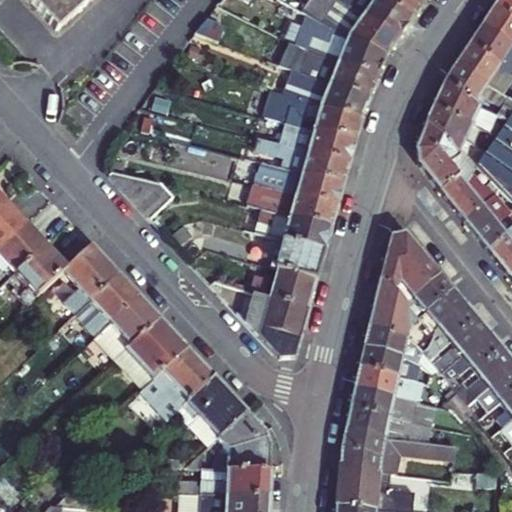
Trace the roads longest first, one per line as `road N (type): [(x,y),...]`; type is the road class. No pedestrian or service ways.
road 1 (residential): [(317,397),(276,385),(247,363),(0,99)]
road 2 (residential): [(317,397),(376,159)]
road 3 (residential): [(376,159),(511,326)]
road 4 (residential): [(376,159),(407,80),(462,0)]
